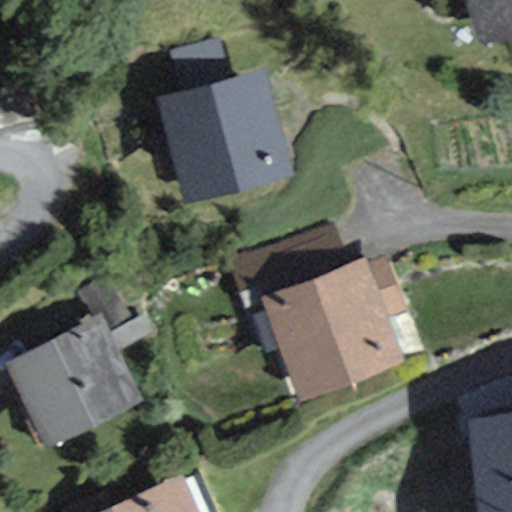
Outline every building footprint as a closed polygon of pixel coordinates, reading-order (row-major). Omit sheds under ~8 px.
[(511,0),(470,0),(482,39),(511,30),(511,0)] [(267,69),(161,97),(188,200),(294,172),(267,69)] [(369,260),(265,299),(302,397),(406,358),(369,260)] [(105,319),(9,366),(48,444),(144,397),(105,319)] [(511,511),(511,423),(473,427),(481,511),(511,511)] [(199,511),(185,477),(101,511),(199,511)]
